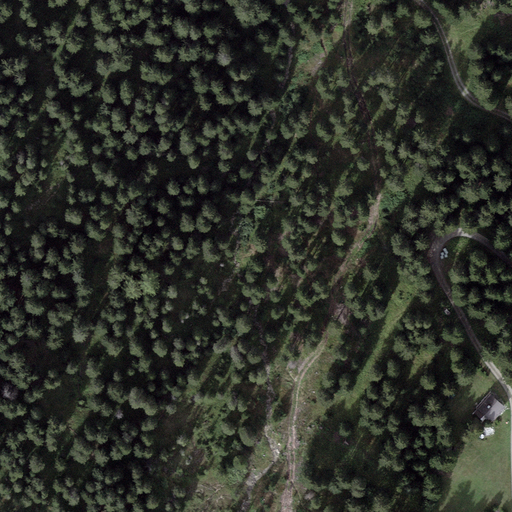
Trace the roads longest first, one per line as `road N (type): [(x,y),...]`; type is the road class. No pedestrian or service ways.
road 1 (track): [(511,266),(484,239),(459,233),(442,237),(431,258),(511,404)]
road 2 (track): [(418,0),(459,82),(511,122)]
